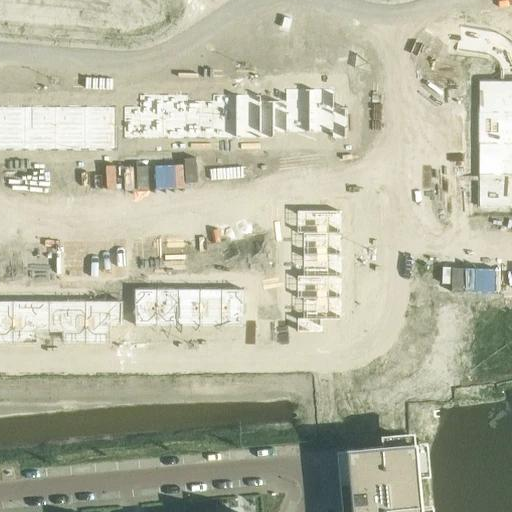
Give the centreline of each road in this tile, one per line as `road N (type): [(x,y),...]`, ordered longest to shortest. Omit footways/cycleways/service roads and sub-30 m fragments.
road 1 (residential): [(400,18),(402,268),(384,342),(337,355),(0,354)]
road 2 (residential): [(0,491),(292,467),(307,475),(303,511)]
road 3 (residential): [(218,18),(178,45),(137,56),(0,52)]
